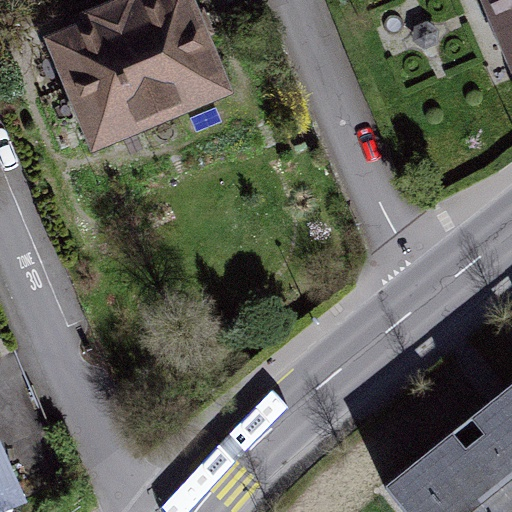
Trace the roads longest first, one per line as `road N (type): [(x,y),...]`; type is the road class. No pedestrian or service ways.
road 1 (primary): [(191,511),(333,372),(511,230)]
road 2 (residential): [(0,196),(114,476),(140,511)]
